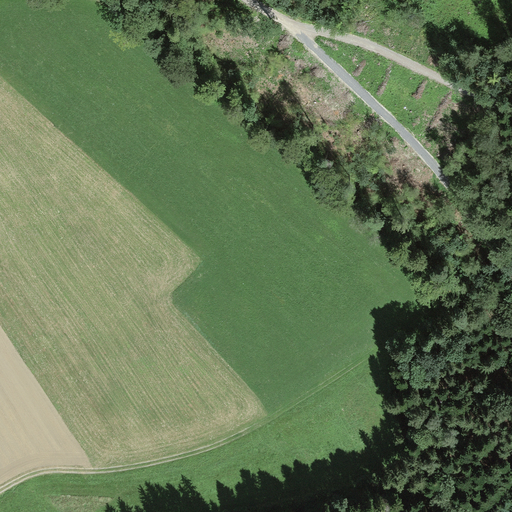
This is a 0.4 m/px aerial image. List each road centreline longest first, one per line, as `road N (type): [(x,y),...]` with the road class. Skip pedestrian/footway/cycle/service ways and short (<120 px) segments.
road 1 (track): [(0,494),(194,459),(269,421),(442,302)]
road 2 (track): [(298,28),(380,102),(511,265)]
road 3 (track): [(511,111),(347,35),(298,28),(248,0)]
